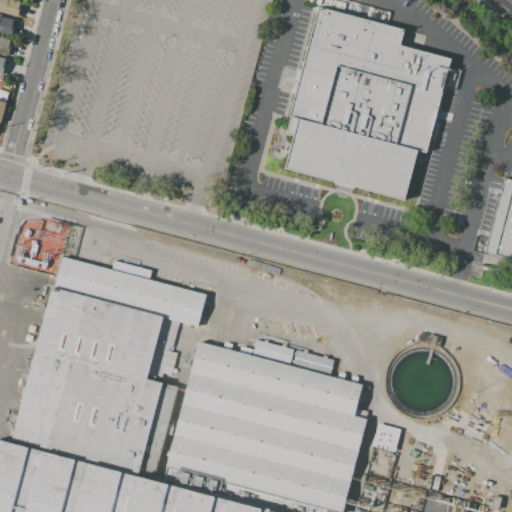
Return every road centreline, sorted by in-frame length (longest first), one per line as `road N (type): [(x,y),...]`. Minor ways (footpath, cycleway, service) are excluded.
road 1 (tertiary): [(0,173),(511,310)]
road 2 (residential): [(8,176),(54,0)]
